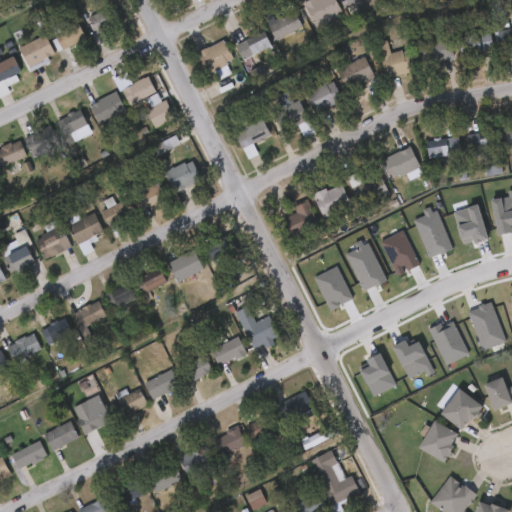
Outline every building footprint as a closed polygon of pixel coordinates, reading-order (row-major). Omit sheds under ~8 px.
[(336,0),(344,15),(316,29),(303,4),(311,0),(336,0)] [(90,18),(112,6),(120,22),(98,33),(90,18)] [(267,22),(294,9),(302,27),(276,40),(267,22)] [(79,45),(96,37),(88,21),(72,30),(79,45)] [(55,35),(79,22),(87,37),(63,50),(55,35)] [(493,32),(511,28),(511,47),(496,50),(493,32)] [(244,60),(236,46),(264,30),(272,45),(244,60)] [(490,33),(493,51),(461,57),(457,38),(490,33)] [(20,47),(46,35),(55,57),(29,69),(20,47)] [(37,46),(45,63),(69,51),(61,35),(37,46)] [(219,77),(215,70),(207,73),(197,53),(225,39),(234,58),(225,62),(230,72),(219,77)] [(454,57),(424,62),(422,43),(451,39),(454,57)] [(409,49),(414,70),(385,77),(377,44),(388,41),(391,53),(409,49)] [(0,48),(1,48),(5,59),(15,55),(22,72),(3,79),(8,92),(0,95),(0,48)] [(374,76),(348,89),(338,69),(365,56),(374,76)] [(131,106),(122,90),(149,75),(157,91),(131,106)] [(224,86),(239,78),(241,82),(226,90),(224,86)] [(343,98),(316,113),(305,93),(332,78),(343,98)] [(105,102),(113,117),(139,104),(132,88),(105,102)] [(90,105),(116,91),(126,110),(100,124),(90,105)] [(304,138),(297,125),(280,133),(270,114),(297,99),(315,133),(304,138)] [(174,119),(154,126),(147,108),(168,101),(174,119)] [(81,137),(109,126),(100,104),(72,116),(81,137)] [(150,112),(145,114),(141,105),(129,111),(133,121),(129,123),(137,140),(158,130),(150,112)] [(89,123),(66,136),(59,124),(82,111),(89,123)] [(234,134),(261,119),(270,135),(254,143),(259,153),(247,159),(234,134)] [(24,136),(51,126),(58,146),(32,156),(24,136)] [(499,131),(502,148),(469,153),(467,137),(499,131)] [(426,141),(457,134),(461,153),(430,159),(426,141)] [(7,149),(13,166),(41,156),(34,138),(7,149)] [(26,156),(3,166),(0,158),(0,147),(19,139),(26,156)] [(395,183),(383,159),(409,146),(421,170),(395,183)] [(147,163),(163,157),(159,147),(144,154),(147,163)] [(0,154),(0,173),(10,171),(4,153),(0,154)] [(201,178),(176,192),(165,173),(190,159),(201,178)] [(360,207),(346,177),(356,172),(360,181),(379,172),(389,194),(360,207)] [(147,207),(139,192),(159,182),(166,197),(147,207)] [(313,195),(340,183),(351,205),(324,218),(313,195)] [(147,213),(139,195),(121,202),(129,221),(147,213)] [(111,234),(101,210),(124,201),(131,218),(117,223),(120,231),(111,234)] [(296,212),(294,207),(308,201),(318,225),(293,235),(286,217),(296,212)] [(84,226),(92,238),(117,222),(108,209),(84,226)] [(68,227),(94,214),(103,232),(77,245),(68,227)] [(86,246),(78,226),(51,236),(58,256),(86,246)] [(48,260),(36,241),(56,227),(69,246),(48,260)] [(211,261),(204,243),(226,235),(232,253),(211,261)] [(17,272),(8,255),(27,245),(35,262),(17,272)] [(177,282),(167,262),(194,249),(203,268),(177,282)] [(0,282),(17,276),(11,259),(0,263),(0,282)] [(160,268),(168,282),(150,292),(142,278),(160,268)] [(107,293),(132,284),(137,300),(112,309),(107,293)] [(119,310),(111,294),(87,306),(95,322),(119,310)] [(106,319),(80,331),(72,313),(98,302),(106,319)] [(54,324),(62,342),(89,330),(82,313),(54,324)] [(242,329),(268,315),(279,334),(253,348),(242,329)] [(69,322),(74,337),(47,346),(42,330),(69,322)] [(23,342),(31,357),(55,345),(47,329),(23,342)] [(16,363),(7,348),(32,333),(41,348),(16,363)] [(209,347),(236,334),(245,353),(219,366),(209,347)] [(0,350),(9,369),(0,373),(0,350)] [(212,370),(191,382),(182,366),(203,354),(212,370)] [(152,399),(144,382),(168,371),(176,389),(152,399)] [(511,389),(511,391),(511,401),(493,410),(481,385),(500,377),(506,391),(511,389)] [(147,404),(122,418),(113,402),(137,387),(147,404)] [(438,413),(459,389),(480,408),(459,431),(438,413)] [(290,430),(277,405),(304,391),(320,423),(302,433),(299,426),(290,430)] [(74,407),(94,398),(106,423),(85,432),(81,433),(70,409),(74,407)] [(130,419),(124,402),(95,412),(101,429),(130,419)] [(67,446),(96,433),(89,416),(75,423),(70,413),(55,420),(67,446)] [(246,425),(271,414),(278,430),(253,441),(246,425)] [(51,450),(44,433),(70,421),(78,439),(51,450)] [(416,448),(431,421),(457,435),(442,462),(416,448)] [(221,457),(212,441),(237,427),(245,443),(221,457)] [(27,443),(32,461),(62,452),(56,434),(27,443)] [(12,454),(38,441),(46,455),(19,469),(12,454)] [(178,457),(206,445),(214,464),(186,476),(178,457)] [(344,479),(351,476),(359,494),(329,507),(310,461),(332,451),(344,479)] [(0,458),(9,470),(0,477),(0,458)] [(148,473),(165,466),(173,484),(156,491),(148,473)] [(462,511),(439,511),(429,504),(449,476),(475,495),(462,511)] [(139,477),(147,491),(133,499),(125,484),(139,477)] [(244,493),(251,507),(266,500),(259,486),(244,493)] [(77,511),(77,510),(105,497),(112,511),(110,511),(77,511)] [(123,511),(123,498),(104,497),(103,511),(123,511)] [(473,511),(477,501),(508,511),(507,511),(473,511)]
